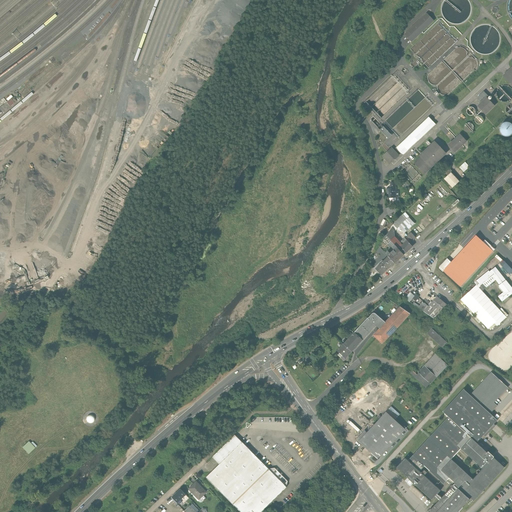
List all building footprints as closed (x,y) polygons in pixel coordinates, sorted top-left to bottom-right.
[(468,0),(444,0),(442,3),(441,8),(441,13),(444,18),(447,22),(452,24),(458,24),(463,23),(467,20),(470,16),(472,11),(471,5),(469,0),(468,0)] [(434,22),(426,14),(404,35),(411,43),(434,22)] [(454,38),(439,23),(411,50),(417,56),(422,61),(429,68),(457,41),(456,39),(454,38)] [(476,28),(473,31),(471,36),(470,41),(472,46),(474,50),(478,53),(483,54),(488,54),(493,53),(497,50),(499,46),(501,41),(500,36),(498,31),(495,28),(490,25),(485,24),(480,25),(476,28)] [(456,48),(455,49),(430,73),(429,74),(428,75),(428,76),(428,77),(428,78),(428,79),(428,80),(428,81),(428,82),(429,82),(430,83),(430,84),(431,84),(432,85),(433,85),(434,85),(435,85),(436,85),(437,87),(437,86),(437,87),(437,88),(437,89),(437,90),(438,90),(438,91),(438,92),(439,93),(440,94),(441,95),(442,95),(443,95),(444,95),(445,95),(446,95),(447,95),(448,94),(449,94),(474,70),(475,71),(477,69),(477,68),(478,67),(478,65),(478,64),(478,62),(478,61),(477,60),(476,59),(465,48),(464,47),(463,46),(461,46),(460,46),(458,46),(457,46),(458,48),(457,48),(456,48)] [(421,63),(422,61),(417,56),(416,58),(417,59),(410,65),(411,65),(410,67),(412,69),(417,64),(420,67),(422,65),(421,63)] [(406,70),(405,68),(403,68),(399,75),(402,78),(408,72),(408,71),(407,70),(406,70)] [(399,71),(397,70),(363,102),(380,120),(412,89),(402,78),(399,75),(397,73),(399,71)] [(503,86),(500,87),(499,88),(497,90),(496,93),(494,93),(494,94),(496,94),(496,95),(498,98),(499,100),(502,102),(505,102),(508,101),(510,100),(511,97),(511,89),(510,87),(509,86),(506,85),(503,86)] [(418,89),(417,88),(382,122),(398,139),(399,138),(400,137),(428,110),(429,110),(435,104),(428,98),(430,96),(427,93),(425,95),(419,88),(418,89)] [(494,106),(486,98),(488,96),(484,92),(477,98),(481,103),(478,106),(485,114),(494,106)] [(6,98),(8,100),(0,106),(0,107),(3,112),(16,100),(11,94),(6,98)] [(472,107),(471,107),(469,107),(468,108),(467,109),(466,111),(466,112),(467,113),(468,115),(469,115),(470,116),(472,116),(473,115),(474,114),(474,113),(475,112),(475,111),(474,109),(474,108),(472,107)] [(380,130),(383,127),(373,116),(370,120),(380,130)] [(480,116),(479,116),(477,116),(476,117),(475,118),(475,119),(475,120),(475,121),(475,123),(477,124),(478,125),(480,124),(481,124),(482,123),(483,121),(483,120),(483,118),(482,117),(480,116)] [(432,120),(429,117),(396,148),(403,156),(436,125),(433,121),(435,120),(434,119),(432,120)] [(467,132),(469,133),(471,132),(473,131),(473,129),(473,126),(472,124),(471,123),(468,123),(466,123),(465,125),(464,127),(464,129),(465,131),(467,132)] [(506,123),(503,123),(501,125),(500,127),(499,129),(500,132),(501,134),(502,136),(505,137),(507,137),(510,136),(511,135),(511,134),(511,125),(511,124),(508,123),(506,123)] [(392,136),(383,127),(380,130),(388,139),(392,136)] [(466,142),(460,135),(449,145),(455,152),(466,142)] [(384,143),(381,146),(387,152),(390,150),(384,143)] [(445,154),(434,143),(422,154),(424,156),(422,157),(415,163),(424,173),(445,154)] [(383,157),(390,164),(398,156),(391,148),(390,150),(387,152),(383,157)] [(464,172),(470,166),(466,161),(460,167),(464,172)] [(415,184),(422,177),(409,163),(408,164),(403,169),(402,170),(415,184)] [(459,182),(451,173),(444,179),(452,188),(459,182)] [(391,188),(387,188),(388,198),(396,198),(395,192),(396,191),(395,182),(391,183),(391,188)] [(386,215),(391,213),(396,211),(393,205),(385,209),(386,215)] [(403,215),(396,220),(393,224),(397,228),(399,226),(404,232),(414,224),(408,218),(407,219),(403,215)] [(397,247),(404,255),(412,247),(404,238),(400,243),(392,234),(391,233),(393,232),(390,229),(389,231),(386,236),(395,245),(397,247)] [(415,238),(411,233),(407,236),(412,241),(415,238)] [(395,245),(386,236),(386,235),(383,239),(392,247),(395,245)] [(493,251),(476,236),(452,263),(447,259),(439,267),(461,287),(493,251)] [(449,258),(452,261),(467,245),(464,242),(449,258)] [(388,257),(394,263),(395,263),(404,255),(397,247),(395,245),(392,247),(394,249),(390,254),(388,252),(385,254),(388,257)] [(496,267),(503,259),(497,254),(490,262),(496,267)] [(394,263),(388,257),(376,269),(382,275),(394,263)] [(509,267),(504,261),(500,265),(505,270),(509,267)] [(496,279),(499,284),(505,280),(500,274),(495,268),(478,283),(483,290),(496,279)] [(498,296),(501,300),(507,296),(511,291),(511,289),(505,280),(499,284),(504,292),(498,296)] [(504,314),(478,286),(462,302),(488,329),(504,314)] [(430,305),(419,298),(420,297),(417,295),(410,302),(436,320),(445,310),(433,301),(430,305)] [(449,306),(437,297),(433,301),(445,310),(449,306)] [(382,344),(409,314),(400,305),(385,321),(379,328),(372,335),(382,344)] [(367,316),(364,320),(373,328),(376,325),(379,328),(385,321),(375,312),(374,312),(373,312),(372,312),(368,317),(367,316)] [(364,320),(358,327),(367,335),(373,328),(364,320)] [(358,327),(351,334),(360,342),(367,335),(358,327)] [(431,329),(427,333),(443,347),(447,343),(447,342),(446,343),(443,340),(444,339),(443,339),(440,336),(439,336),(436,333),(436,332),(435,332),(432,329),(432,328),(431,329)] [(351,334),(345,340),(354,349),(360,342),(351,334)] [(342,355),(345,358),(354,349),(345,340),(343,343),(342,342),(336,349),(340,353),(339,355),(341,357),(342,355)] [(442,360),(435,354),(418,372),(419,373),(419,372),(431,383),(447,365),(444,362),(445,361),(443,359),(442,360)] [(430,384),(431,383),(419,372),(419,373),(417,374),(411,369),(409,372),(426,387),(430,383),(430,384)] [(463,389),(443,412),(448,417),(408,461),(405,459),(397,468),(410,481),(411,483),(412,482),(413,483),(415,485),(416,485),(432,500),(440,491),(424,476),(427,473),(424,470),(421,473),(419,472),(424,466),(444,484),(449,478),(455,483),(453,486),(452,485),(450,486),(446,491),(447,492),(431,509),(430,509),(428,511),(458,511),(471,499),(474,501),(481,493),(482,493),(484,491),(483,491),(505,468),(494,457),(488,452),(487,452),(476,443),(494,423),(497,420),(490,413),(497,406),(493,402),(497,398),(497,399),(508,387),(491,373),(470,395),(463,389)] [(500,402),(511,390),(509,388),(498,400),(500,402)] [(385,412),(358,441),(373,455),(370,458),(375,462),(378,459),(377,459),(405,429),(385,412)] [(213,457),(219,464),(206,477),(240,511),(260,511),(285,487),(287,481),(274,469),(267,469),(234,435),(213,457)] [(29,453),(36,446),(30,439),(22,447),(29,453)] [(206,492),(196,481),(188,489),(198,500),(206,492)] [(185,495),(180,489),(171,497),(177,503),(185,495)]
